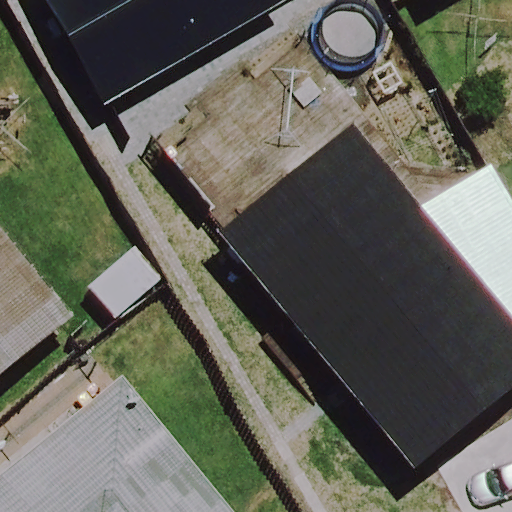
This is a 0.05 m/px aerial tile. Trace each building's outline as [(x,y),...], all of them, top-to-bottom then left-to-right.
[(433,0),(398,0),(407,15),(433,0)] [(397,234),(345,169),(215,273),(387,489),(511,389),(511,373),(491,348),(511,331),(511,249),(460,184),(397,234)] [(155,293),(113,253),(60,307),(101,348),(155,293)] [(0,374),(43,340),(0,287),(0,374)] [(195,511),(100,394),(0,474),(0,511),(195,511)]
